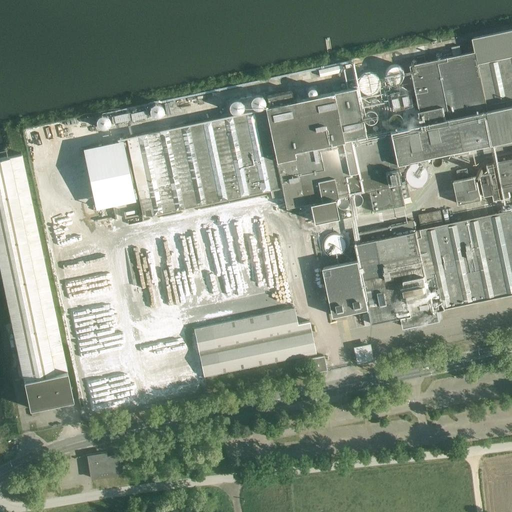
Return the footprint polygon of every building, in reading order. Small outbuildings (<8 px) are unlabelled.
[(267,96),(269,105),(264,106),(265,108),(126,137),(143,217),(270,190),(272,198),(284,195),(286,208),(310,203),(314,222),(338,216),(334,198),(368,190),(373,212),(405,205),(404,203),(403,198),(409,197),(406,182),(401,183),(397,163),(452,152),(469,148),(495,143),(511,139),(511,159),(487,165),(488,170),(493,194),(495,200),(511,197),(510,191),(511,190),(511,210),(443,225),(440,210),(434,212),(419,215),(422,229),(416,231),(414,221),(354,234),(359,260),(324,267),(334,316),(370,309),(373,323),(402,317),(404,326),(441,319),(439,309),(511,293),(511,29),(472,38),(475,52),(411,65),(413,75),(420,110),(419,111),(422,123),(366,134),(361,113),(360,110),(358,98),(358,97),(356,87),(293,100),(291,91),(267,96)] [(462,54),(460,46),(452,48),(453,56),(462,54)] [(326,68),(318,70),(320,77),(328,75),(343,71),(343,70),(342,65),(326,68)] [(394,65),(392,65),(390,66),(388,67),(387,68),(386,70),(385,72),(385,75),(385,76),(386,79),(386,80),(387,81),(388,82),(389,83),(390,84),(392,84),(393,85),(395,85),(397,84),(398,84),(400,83),(401,82),(402,81),(403,80),(403,79),(404,78),(404,76),(404,75),(404,73),(403,71),(403,69),(401,67),(400,66),(398,66),(396,65),(394,65)] [(369,72),(367,72),(365,73),(364,73),(361,75),(360,77),(358,80),(358,83),(358,86),(360,89),(361,91),(364,93),(366,94),(369,94),(372,94),(374,93),(375,92),(377,91),(379,88),(380,86),(380,85),(380,83),(380,81),(380,79),(379,79),(379,77),(377,75),(375,73),(372,72),(369,72)] [(399,87),(397,87),(394,88),(392,89),(391,92),(389,94),(389,97),(389,101),(391,103),(392,105),(394,107),(396,107),(398,108),(399,108),(402,108),(404,107),(406,107),(407,105),(408,104),(409,103),(410,100),(411,97),(410,95),(409,92),(408,90),(405,88),(402,87),(399,87)] [(411,110),(410,110),(408,111),(407,112),(406,113),(405,115),(405,116),(405,117),(405,119),(406,120),(407,121),(408,122),(408,123),(411,123),(413,123),(415,123),(416,121),(417,120),(418,118),(418,117),(418,115),(417,114),(417,113),(416,112),(415,111),(414,111),(411,110)] [(511,139),(495,143),(496,147),(511,144),(511,139)] [(469,148),(452,152),(453,157),(470,153),(469,148)] [(73,400),(67,371),(22,154),(0,158),(0,266),(30,409),(73,400)] [(417,162),(414,163),(410,164),(408,166),(407,168),(406,170),(405,173),(405,175),(405,178),(406,180),(407,182),(409,184),(411,185),(414,187),(416,187),(418,187),(420,187),(424,185),(426,184),(427,182),(428,180),(429,178),(430,176),(430,174),(429,171),(428,169),(427,167),(426,165),(424,164),(422,163),(420,162),(417,162)] [(467,169),(457,171),(458,177),(469,175),(467,169)] [(493,194),(488,170),(480,176),(485,196),(493,194)] [(477,177),(454,181),(459,205),(482,200),(477,177)] [(335,234),(333,234),(330,235),(329,236),(327,238),(326,240),(325,242),(325,244),(325,246),(325,248),(326,250),(327,252),(328,253),(329,254),(331,255),(333,256),(335,256),(337,256),(338,256),(340,256),(341,255),(342,254),(344,253),(345,252),(346,250),(347,247),(347,245),(347,243),(346,241),(345,239),(344,238),(343,237),(342,236),(340,235),(339,234),(337,234),(335,234)] [(295,308),(194,329),(204,377),(316,353),(310,322),(298,324),(295,308)] [(372,361),(369,345),(352,348),(356,364),(372,361)] [(310,374),(327,370),(324,356),(307,360),(310,374)] [(89,460),(92,478),(122,473),(119,455),(89,460)]
